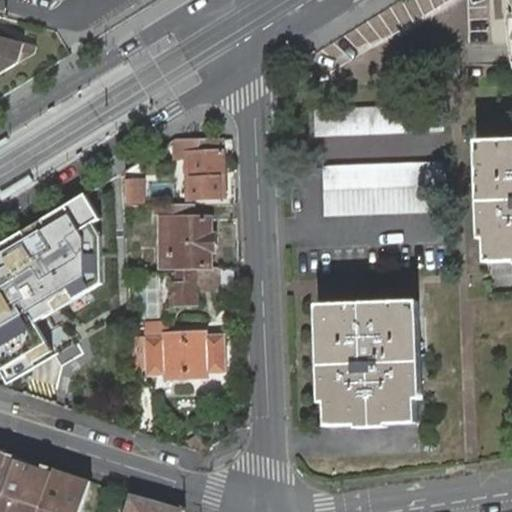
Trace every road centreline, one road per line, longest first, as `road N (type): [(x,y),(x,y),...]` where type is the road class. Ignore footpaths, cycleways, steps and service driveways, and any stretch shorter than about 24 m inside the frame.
road 1 (tertiary): [(274,511),(252,59)]
road 2 (secondary): [(0,217),(252,59)]
road 3 (tertiary): [(264,511),(0,425)]
road 4 (secondary): [(209,0),(0,129)]
road 5 (residential): [(511,488),(352,511)]
